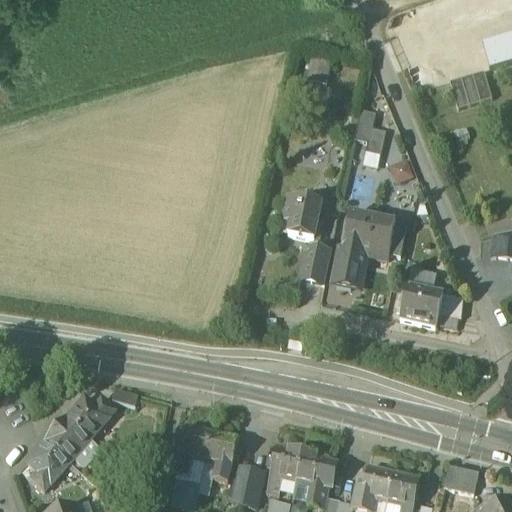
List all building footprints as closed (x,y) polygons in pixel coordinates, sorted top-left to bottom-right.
[(511,41),(482,51),(489,73),(511,66),(511,41)] [(330,66),(310,63),(306,86),(326,89),(330,66)] [(449,85),(457,112),(491,102),(483,75),(449,85)] [(355,144),(368,147),(370,134),(374,118),(361,115),(355,144)] [(385,137),(370,134),(368,147),(365,157),(380,160),(385,137)] [(380,160),(365,157),(362,171),(377,174),(380,160)] [(406,166),(388,173),(395,191),(414,183),(406,166)] [(289,241),(314,246),(322,210),(286,203),(281,228),(291,230),(289,241)] [(388,265),(389,260),(395,230),(349,221),(339,272),(335,292),(350,295),(357,259),(368,261),(388,265)] [(407,232),(395,230),(389,260),(401,262),(407,232)] [(491,261),(511,264),(511,236),(494,240),(491,261)] [(299,285),(323,290),(328,270),(331,255),(312,252),(310,259),(305,257),(299,285)] [(361,297),(368,261),(357,259),(350,295),(361,297)] [(323,290),(335,292),(339,272),(328,270),(323,290)] [(407,291),(433,297),(436,280),(411,275),(407,291)] [(400,326),(436,334),(436,330),(439,318),(443,299),(433,297),(407,291),(400,326)] [(458,323),(462,323),(465,303),(443,299),(439,318),(458,323)] [(439,318),(436,330),(456,334),(458,323),(439,318)] [(112,408),(135,413),(138,402),(115,396),(112,408)] [(85,404),(67,424),(91,446),(110,425),(109,424),(115,417),(101,405),(95,412),(85,404)] [(70,470),(91,446),(67,424),(66,424),(45,448),(70,470)] [(178,444),(176,454),(181,455),(176,479),(187,481),(190,467),(205,470),(212,439),(186,434),(184,445),(178,444)] [(238,445),(212,439),(205,470),(216,473),(219,473),(216,487),(228,490),(233,467),(238,468),(240,459),(235,457),(238,445)] [(51,491),(70,470),(45,448),(44,449),(45,449),(27,469),(37,478),(31,485),(45,497),(51,490),(51,491)] [(200,490),(205,470),(190,467),(187,481),(176,479),(181,455),(176,454),(169,484),(177,486),(200,490)] [(282,487),(296,490),(303,460),(276,454),(274,464),(269,463),(266,474),(271,475),(266,499),(279,501),(282,487)] [(296,490),(311,494),(307,509),(306,511),(323,511),(326,505),(328,497),(322,495),(322,491),(327,470),(328,465),(303,460),(296,490)] [(327,470),(322,491),(332,493),(337,472),(327,470)] [(232,508),(244,511),(251,476),(240,473),(232,508)] [(359,511),(371,511),(373,507),(387,511),(393,480),(368,474),(364,491),(359,511)] [(444,495),(473,502),(478,480),(449,474),(444,495)] [(255,511),(263,479),(251,476),(244,511),(247,511),(255,511)] [(393,480),(387,511),(393,511),(413,511),(419,486),(393,480)] [(202,484),(200,490),(199,496),(208,498),(210,486),(202,484)] [(192,511),(195,511),(199,496),(200,490),(177,486),(173,511),(175,511),(183,511),(184,510),(192,511)] [(349,511),(359,511),(364,491),(354,489),(349,511)] [(292,506),(307,509),(311,494),(296,490),(292,506)]
